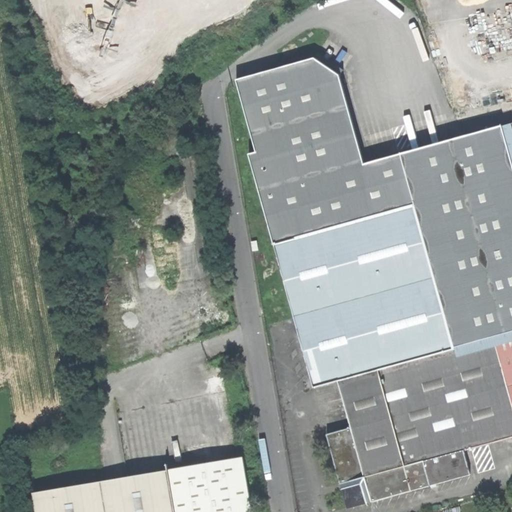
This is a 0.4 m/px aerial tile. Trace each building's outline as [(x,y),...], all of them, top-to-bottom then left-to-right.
[(319,53),(316,59),(340,75),(344,70),(319,53)] [(250,155),(274,243),(415,205),(435,277),(454,349),(494,338),(511,332),(511,154),(504,126),(365,164),(340,75),(316,59),(237,80),(257,153),(250,155)] [(274,243),(294,315),(435,277),(415,205),(274,243)] [(365,477),(372,501),(471,474),(464,450),(511,436),(511,402),(494,338),(454,349),(435,277),(294,315),(303,348),(314,387),(338,380),(351,427),(327,434),(341,484),(365,477)] [(511,332),(494,338),(511,402),(511,332)] [(210,379),(212,393),(226,391),(224,376),(210,379)] [(170,470),(176,511),(252,511),(243,457),(170,470)] [(35,493),(37,511),(176,511),(170,470),(35,493)] [(348,508),(372,501),(365,477),(341,484),(348,508)]
